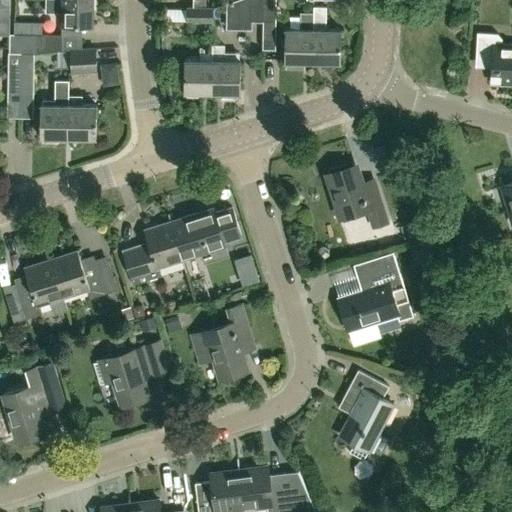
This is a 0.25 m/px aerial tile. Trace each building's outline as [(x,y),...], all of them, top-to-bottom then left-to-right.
[(93,23),(93,0),(45,0),(45,11),(62,11),(61,22),(93,23)] [(263,20),(262,0),(232,0),(226,2),(226,27),(251,28),(251,20),(263,20)] [(276,20),(275,0),(262,0),(263,20),(276,20)] [(213,21),(213,6),(187,5),(186,21),(213,21)] [(340,62),(341,28),(326,27),(326,6),(313,5),(313,27),(312,61),(340,62)] [(14,51),(22,50),(62,48),(62,34),(42,33),(42,21),(14,21),(14,51)] [(312,61),(313,27),(285,27),(284,61),(286,61),(286,67),(303,67),(303,61),(312,61)] [(511,83),(511,43),(502,43),(502,38),(498,32),(477,31),(475,66),(491,67),(490,82),(511,83)] [(211,57),(211,92),(222,92),(222,99),(238,99),(238,92),(240,92),(240,58),(239,58),(239,51),(225,51),(225,43),(212,43),(211,57)] [(71,73),(97,71),(96,46),(70,47),(71,73)] [(62,51),(62,48),(22,50),(21,92),(33,92),(34,53),(62,51)] [(22,50),(14,51),(14,52),(9,52),(8,92),(21,92),(22,50)] [(211,92),(211,57),(184,57),(184,92),(211,92)] [(68,93),(68,78),(55,78),(55,98),(43,98),(43,102),(41,102),(41,136),(43,136),(43,140),(59,140),(59,136),(68,136),(69,93),(68,93)] [(81,102),(81,93),(69,93),(68,136),(96,136),(96,102),(81,102)] [(361,181),(355,162),(329,171),(343,216),(368,208),(374,226),(388,222),(374,177),(361,181)] [(511,182),(501,185),(511,222),(511,182)] [(229,254),(219,222),(214,206),(171,219),(184,259),(202,253),(204,259),(205,260),(208,261),(229,254)] [(134,283),(162,274),(159,266),(184,259),(171,219),(145,228),(149,240),(146,245),(124,252),(134,283)] [(360,240),(363,248),(375,244),(372,236),(360,240)] [(424,254),(421,241),(409,244),(412,257),(424,254)] [(85,266),(79,248),(51,257),(64,296),(87,288),(90,297),(118,288),(109,259),(85,266)] [(339,297),(348,328),(348,329),(352,340),(358,342),(381,335),(377,320),(397,314),(399,320),(413,316),(407,297),(398,265),(394,251),(354,263),(358,276),(362,290),(339,297)] [(68,309),(63,296),(64,296),(51,257),(25,266),(29,277),(16,281),(27,317),(42,312),(40,304),(50,300),(54,313),(68,309)] [(197,281),(202,296),(227,287),(222,273),(197,281)] [(146,313),(143,303),(133,305),(136,316),(146,313)] [(247,368),(242,350),(254,346),(241,305),(228,309),(232,322),(192,334),(200,360),(214,356),(221,376),(247,368)] [(141,319),(144,330),(158,326),(154,315),(141,319)] [(169,330),(182,325),(178,315),(166,319),(169,330)] [(115,379),(122,403),(148,395),(142,376),(168,368),(159,341),(108,357),(108,358),(93,362),(100,384),(115,379)] [(25,346),(19,343),(13,344),(16,353),(26,350),(25,346)] [(37,361),(39,367),(50,363),(48,357),(37,361)] [(19,440),(45,431),(40,413),(66,405),(53,363),(50,363),(39,367),(38,367),(43,382),(4,394),(19,440)] [(340,434),(354,441),(349,450),(364,457),(368,449),(380,455),(389,438),(378,432),(393,404),(382,398),(389,386),(358,369),(343,398),(356,405),(340,434)] [(451,405),(456,394),(431,382),(426,393),(451,405)] [(270,479),(268,465),(239,468),(245,509),(266,506),(266,511),(289,511),(285,477),(270,479)] [(245,509),(239,468),(211,471),(212,480),(203,481),(200,479),(199,481),(195,482),(198,511),(220,511),(245,509)] [(169,511),(160,511),(159,499),(131,502),(131,511),(177,511),(169,511)] [(131,511),(131,502),(102,506),(102,511),(131,511)]
